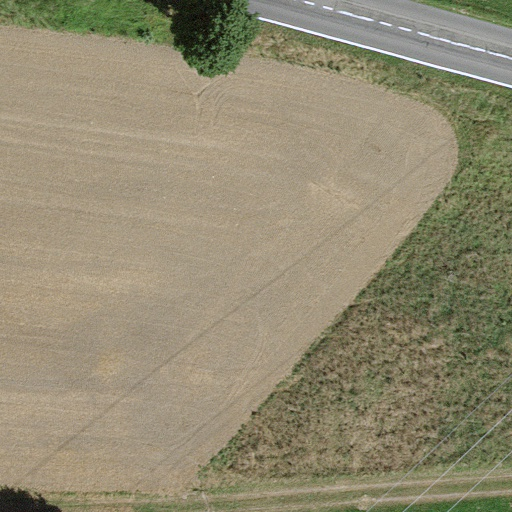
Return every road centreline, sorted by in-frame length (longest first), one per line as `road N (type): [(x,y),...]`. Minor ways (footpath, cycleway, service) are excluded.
road 1 (track): [(230,511),(511,490)]
road 2 (secondary): [(297,0),(511,60)]
